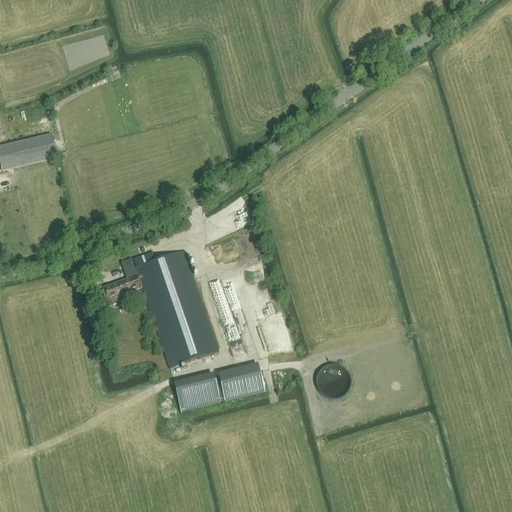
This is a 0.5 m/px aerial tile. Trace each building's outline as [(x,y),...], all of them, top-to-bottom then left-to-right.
[(57,159),(51,135),(0,146),(0,169),(1,172),(57,159)] [(211,221),(220,239),(254,223),(245,205),(211,221)] [(109,307),(117,304),(134,298),(132,293),(141,290),(170,369),(218,353),(184,253),(134,269),(131,261),(121,264),(127,281),(102,290),(107,303),(109,307)] [(249,285),(257,316),(276,311),(268,280),(249,285)] [(336,366),(333,365),(330,365),(325,367),(322,369),(319,371),(317,375),(316,377),(315,381),(315,383),(315,388),(317,391),(318,394),(321,396),(323,398),(326,400),(329,401),(333,401),(335,401),(340,400),(343,397),(346,395),(348,392),(350,389),(350,386),(351,383),(350,380),(349,376),(348,374),(345,370),(342,368),(340,367),(336,366)] [(177,414),(218,405),(211,374),(170,384),(177,414)] [(214,380),(221,405),(225,404),(218,379),(214,380)]
